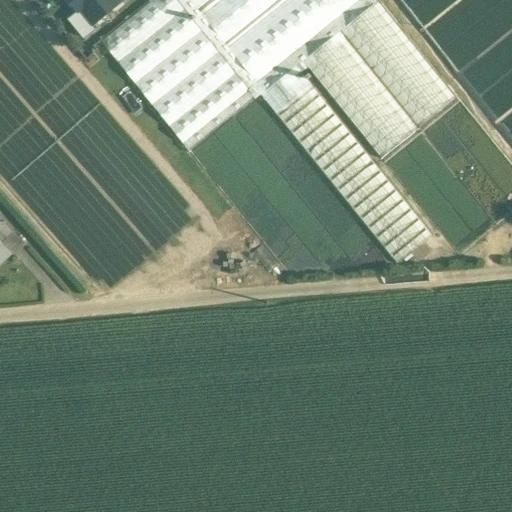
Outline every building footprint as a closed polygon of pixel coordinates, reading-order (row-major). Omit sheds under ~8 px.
[(67,0),(94,34),(124,11),(123,10),(120,12),(110,0),(67,0)] [(153,0),(102,42),(183,143),(295,52),(359,0),(153,0)] [(359,0),(295,52),(303,62),(381,159),(457,98),(378,0),(359,0)] [(303,62),(295,52),(183,143),(289,274),(390,265),(256,99),(261,95),(397,264),(433,235),(297,66),(303,62)] [(14,232),(0,216),(0,240),(2,243),(14,232)] [(23,241),(14,232),(2,243),(10,252),(23,241)] [(0,240),(0,261),(10,252),(2,243),(0,240)]
